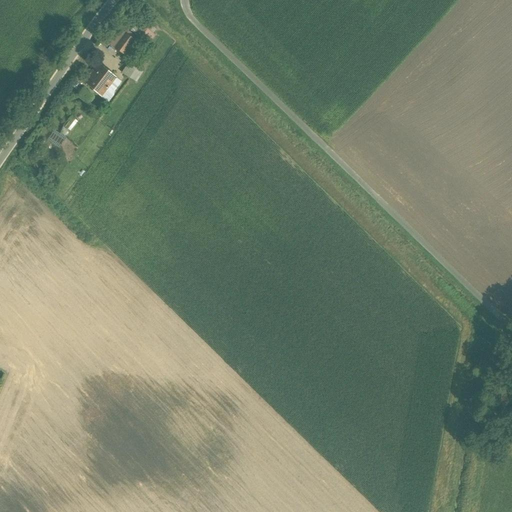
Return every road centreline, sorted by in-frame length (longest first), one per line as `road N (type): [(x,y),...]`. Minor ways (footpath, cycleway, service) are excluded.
road 1 (unclassified): [(180,0),(188,29),(511,331)]
road 2 (unclassified): [(111,0),(0,153)]
